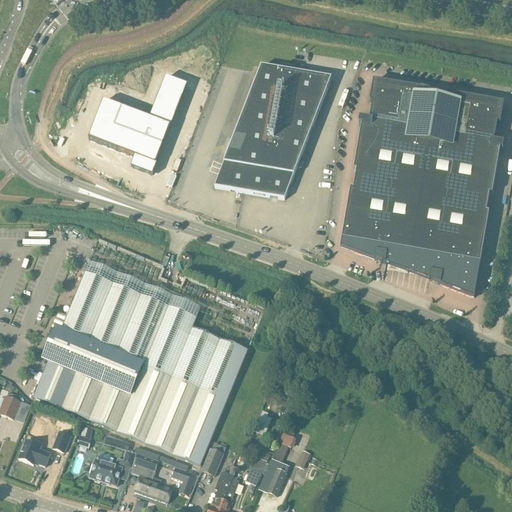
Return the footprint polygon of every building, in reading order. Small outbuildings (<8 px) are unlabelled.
[(295,70),(282,67),(281,71),(261,68),(261,69),(261,68),(224,164),(224,165),(214,189),(285,201),(332,80),(294,74),(295,70)] [(166,79),(162,90),(163,91),(183,98),(187,88),(166,79)] [(341,248),(340,249),(375,262),(375,261),(385,265),(385,266),(430,283),(430,282),(440,286),(440,287),(474,300),(474,299),(480,265),(489,215),(486,214),(489,196),(492,196),(500,152),(503,152),(504,146),(494,145),(494,144),(497,126),(500,126),(504,106),(448,96),(446,106),(428,103),(430,93),(373,83),(370,104),(373,104),(370,123),(360,121),(359,127),(362,128),(354,172),(357,173),(353,191),(351,191),(350,195),(342,241),(341,248)] [(162,90),(157,101),(159,102),(178,109),(179,110),(183,98),(163,91),(162,90)] [(157,101),(153,112),(154,113),(173,120),(175,121),(179,110),(178,109),(159,102),(157,101)] [(103,103),(99,113),(100,113),(119,121),(122,111),(123,111),(103,103)] [(122,111),(119,121),(115,130),(125,134),(129,135),(137,117),(123,111),(122,111)] [(153,112),(150,121),(151,122),(170,130),(171,130),(175,121),(173,120),(154,113),(153,112)] [(99,113),(96,123),(106,126),(115,130),(119,121),(100,113),(99,113)] [(137,117),(129,135),(134,137),(143,141),(147,132),(151,122),(150,121),(137,117)] [(151,122),(147,132),(166,139),(167,139),(171,130),(170,130),(151,122)] [(96,123),(88,142),(98,146),(99,145),(106,126),(96,123)] [(99,145),(98,146),(108,149),(115,130),(106,126),(99,145)] [(115,130),(108,149),(117,153),(125,134),(115,130)] [(147,132),(143,141),(163,148),(164,149),(167,139),(166,139),(147,132)] [(125,134),(117,153),(127,156),(134,137),(129,135),(125,134)] [(134,137),(127,156),(135,159),(136,160),(140,150),(143,141),(134,137)] [(143,141),(140,150),(160,158),(164,149),(163,148),(143,141)] [(140,150),(136,160),(155,167),(157,168),(160,158),(140,150)] [(135,159),(131,170),(152,178),(157,168),(155,167),(136,160),(135,159)] [(200,312),(89,266),(61,333),(58,332),(51,348),(45,363),(48,364),(33,399),(201,468),(234,388),(247,356),(191,333),(200,312)] [(242,389),(238,387),(237,391),(236,391),(234,397),(238,399),(241,393),(242,389)] [(6,399),(0,414),(0,416),(14,422),(21,405),(18,404),(14,402),(16,398),(16,397),(10,394),(8,400),(6,399)] [(295,401),(290,398),(288,401),(284,399),(283,402),(281,402),(277,411),(284,415),(281,421),(287,424),(290,416),(285,414),(290,402),(294,404),(295,401)] [(91,432),(84,431),(82,437),(89,439),(91,432)] [(71,439),(60,434),(53,451),(64,456),(71,439)] [(108,437),(107,437),(105,444),(128,451),(130,446),(122,444),(123,443),(115,441),(115,440),(107,438),(108,437)] [(41,449),(26,443),(18,462),(34,468),(35,465),(45,470),(51,457),(40,452),(41,449)] [(271,454),(260,449),(256,458),(267,463),(271,454)] [(224,457),(211,452),(202,474),(215,479),(224,457)] [(136,457),(127,454),(122,468),(132,471),(136,457)] [(159,464),(137,456),(131,475),(140,479),(135,494),(168,506),(173,492),(160,487),(161,483),(153,480),(159,464)] [(310,459),(304,456),(298,470),(304,472),(310,459)] [(270,466),(254,460),(250,470),(251,471),(246,483),(256,487),(262,475),(265,476),(270,466)] [(108,465),(99,462),(99,464),(95,463),(94,467),(92,467),(89,476),(91,476),(90,481),(117,489),(122,471),(108,467),(108,465)] [(290,471),(273,464),(260,493),(277,500),(290,471)] [(175,470),(172,480),(183,484),(180,493),(190,496),(196,478),(186,474),(175,470)] [(210,511),(221,511),(234,480),(234,479),(222,474),(216,492),(218,493),(216,500),(218,501),(215,510),(212,508),(210,511)] [(234,480),(221,511),(228,511),(240,483),(234,480)]
